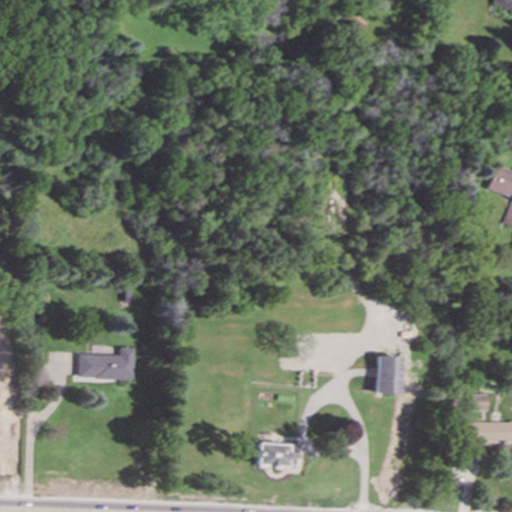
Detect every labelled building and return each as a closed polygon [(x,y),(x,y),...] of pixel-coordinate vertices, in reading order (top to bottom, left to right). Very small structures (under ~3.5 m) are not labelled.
[(511,0),(492,0),(492,2),(511,11),(511,0)] [(483,188),(509,196),(500,223),(511,226),(511,171),(491,164),(483,188)] [(130,346),(114,345),(114,354),(74,353),(73,378),(129,379),(130,346)] [(371,392),(395,393),(397,355),(373,354),(371,392)] [(484,393),(469,393),(469,409),(484,410),(484,393)] [(463,457),(482,458),(482,442),(511,442),(511,421),(463,420),(463,457)] [(293,465),(294,443),(254,442),(253,464),(293,465)]
